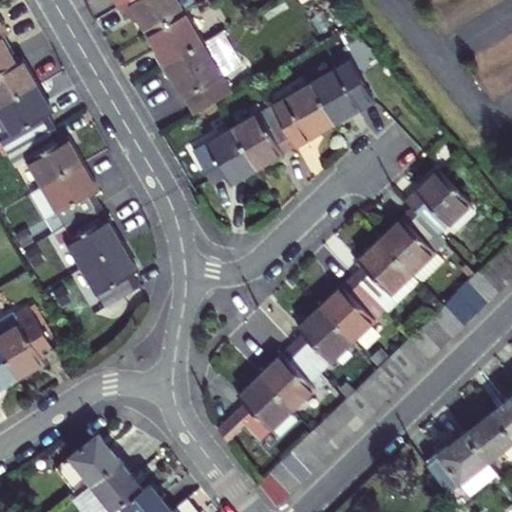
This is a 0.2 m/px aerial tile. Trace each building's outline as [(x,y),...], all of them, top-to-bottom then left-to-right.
[(135,13),(147,34),(184,12),(197,4),(194,0),(131,0),(120,7),(127,19),(135,13)] [(184,12),(147,34),(159,54),(156,56),(162,68),(203,44),(184,12)] [(0,56),(11,50),(4,38),(9,35),(0,19),(0,56)] [(203,44),(162,68),(169,80),(172,78),(194,116),(243,87),(214,38),(203,44)] [(0,107),(38,85),(23,59),(17,61),(11,50),(0,56),(0,107)] [(312,82),(335,123),(374,101),(351,60),(312,82)] [(312,82),(273,105),(297,146),(335,123),(312,82)] [(54,112),(38,85),(0,107),(0,114),(12,136),(2,143),(8,154),(55,127),(49,115),(54,112)] [(234,128),(258,169),(297,146),(273,105),(234,128)] [(62,140),(55,127),(8,154),(16,167),(27,161),(42,187),(83,163),(68,137),(62,140)] [(234,128),(193,151),(212,184),(224,177),(229,185),(258,169),(234,128)] [(54,233),(101,205),(94,194),(99,191),(83,163),(42,187),(31,194),(54,233)] [(407,201),(413,208),(439,235),(469,207),(436,174),(407,201)] [(66,243),(81,268),(123,244),(101,205),(54,233),(50,235),(57,247),(66,243)] [(412,274),(446,243),(439,235),(413,208),(380,240),(412,274)] [(387,314),(420,283),(412,274),(380,240),(358,260),(363,266),(352,276),(385,311),(387,314)] [(511,241),(502,252),(511,262),(511,241)] [(139,271),(123,244),(81,268),(104,308),(140,288),(133,275),(139,271)] [(490,263),(509,282),(511,278),(511,262),(502,252),(490,263)] [(479,273),(498,292),(509,282),(490,263),(479,273)] [(470,283),(488,302),(498,292),(479,273),(470,283)] [(353,342),(385,311),(352,276),(320,307),(353,342)] [(458,294),(476,313),(488,302),(470,283),(458,294)] [(445,307),(464,326),(476,313),(458,294),(445,307)] [(320,374),(353,342),(320,307),(298,328),(303,334),(293,344),(320,374)] [(450,339),(464,326),(445,307),(432,319),(450,339)] [(0,315),(0,346),(18,378),(45,362),(42,357),(54,350),(30,308),(17,316),(13,308),(0,315)] [(421,330),(441,349),(450,339),(432,319),(421,330)] [(430,359),(441,349),(421,330),(411,340),(430,359)] [(400,350),(419,370),(430,359),(411,340),(400,350)] [(328,382),(320,374),(293,344),(260,375),(293,410),(315,389),(318,391),(328,382)] [(0,388),(18,378),(0,346),(0,388)] [(408,380),(419,370),(400,350),(389,361),(408,380)] [(389,361),(379,370),(397,390),(408,380),(389,361)] [(367,382),(386,401),(397,390),(379,370),(367,382)] [(260,442),(293,410),(260,375),(238,396),(244,404),(216,430),(219,434),(226,442),(244,425),(260,442)] [(357,392),(375,411),(386,401),(367,382),(357,392)] [(357,392),(346,402),(365,422),(375,411),(357,392)] [(511,398),(494,413),(511,435),(511,398)] [(335,452),(365,422),(346,402),(316,432),(335,452)] [(511,443),(511,435),(494,413),(467,434),(488,462),(511,443)] [(323,463),(335,452),(316,432),(304,443),(323,463)] [(72,457),(94,485),(122,462),(100,434),(72,457)] [(427,466),(457,503),(496,472),(488,462),(467,434),(427,466)] [(304,443),(293,454),(312,473),(323,463),(304,443)] [(312,473),(293,454),(282,464),(301,484),(312,473)] [(72,457),(56,469),(77,497),(92,485),(94,485),(72,457)] [(88,511),(114,511),(143,490),(122,462),(94,485),(92,485),(77,497),(88,511)] [(282,464),(271,475),(290,495),(301,484),(282,464)] [(277,507),(290,495),(271,475),(260,486),(277,507)] [(114,511),(169,511),(171,511),(151,483),(143,490),(114,511)] [(171,511),(169,511),(196,511),(187,498),(171,511)]
